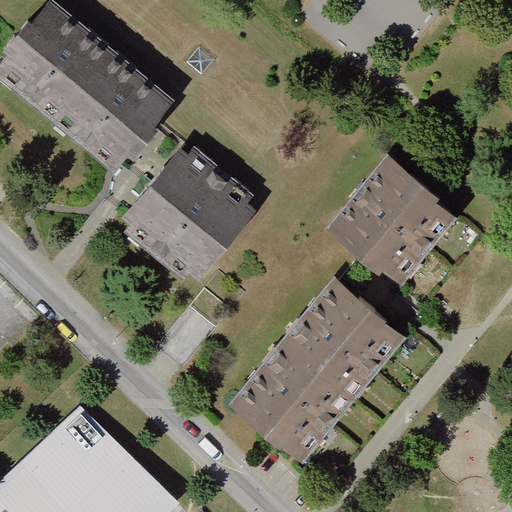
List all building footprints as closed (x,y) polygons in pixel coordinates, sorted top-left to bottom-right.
[(177,98),(59,0),(52,0),(32,25),(28,22),(5,49),(10,53),(0,64),(0,69),(117,168),(132,150),(135,153),(159,124),(156,122),(177,98)] [(189,155),(181,149),(126,215),(135,223),(129,230),(186,276),(193,267),(202,274),(256,208),(247,201),(254,192),(197,145),(189,155)] [(334,224),(404,282),(462,212),(392,155),(334,224)] [(244,294),(217,271),(189,304),(216,327),(244,294)] [(299,461),(407,331),(339,275),(231,405),(299,461)] [(61,439),(0,495),(0,511),(71,511),(58,497),(88,469),(61,439)]
